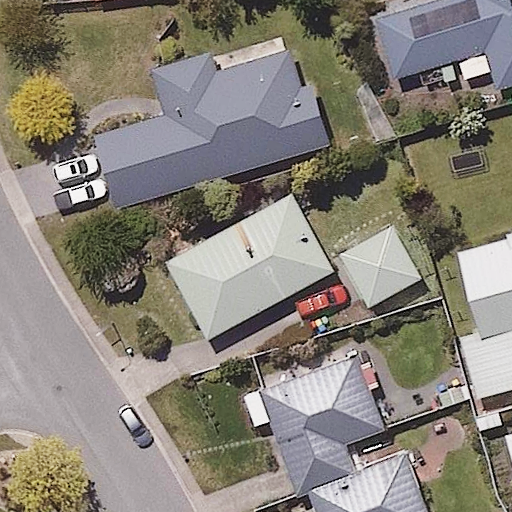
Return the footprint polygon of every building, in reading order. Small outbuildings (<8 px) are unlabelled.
[(511,0),(414,0),(379,9),(394,73),(465,56),(470,74),(498,67),(503,84),(511,81),(511,0)] [(118,208),(334,132),(315,77),(302,81),(286,36),(220,59),(214,42),(159,61),(176,110),(94,139),(118,208)] [(345,266),(301,184),(167,255),(212,338),(345,266)] [(402,221),(347,248),(375,305),(429,278),(402,221)] [(511,226),(458,242),(481,324),(458,330),(478,400),(511,390),(511,226)] [(314,482),(361,465),(349,427),(395,412),(371,341),(248,382),(263,426),(280,420),(302,485),(314,482)] [(432,511),(412,449),(361,465),(314,482),(323,511),(432,511)]
